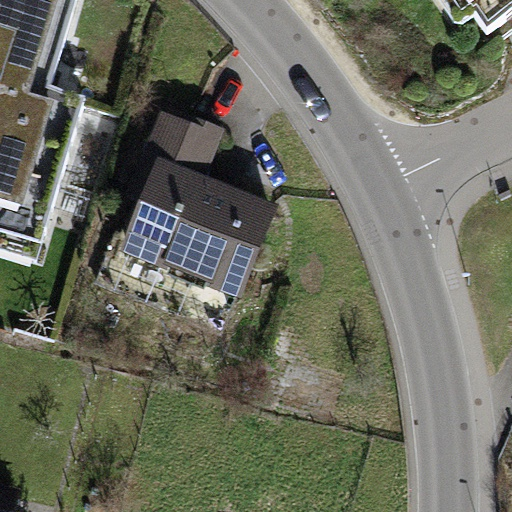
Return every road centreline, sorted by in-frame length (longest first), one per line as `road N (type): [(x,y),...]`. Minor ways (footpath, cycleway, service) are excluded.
road 1 (tertiary): [(452,511),(446,403),(422,294),(380,186)]
road 2 (tertiary): [(380,186),(297,56),(239,0)]
road 3 (residential): [(380,186),(511,126)]
